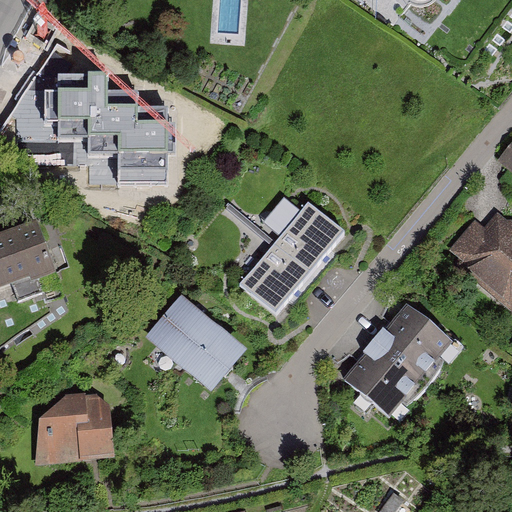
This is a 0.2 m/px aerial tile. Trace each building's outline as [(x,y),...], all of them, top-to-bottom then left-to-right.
[(75,65),(54,51),(0,133),(0,135),(17,145),(18,168),(88,168),(90,186),(169,187),(169,157),(178,157),(176,123),(168,122),(168,114),(138,112),(138,98),(109,98),(108,81),(60,81),(75,65)] [(284,231),(304,209),(294,200),(274,222),(284,231)] [(511,318),(511,219),(501,211),(489,225),(483,220),(446,263),(511,318)] [(337,241),(303,212),(236,291),(270,319),(337,241)] [(0,295),(51,277),(33,228),(0,240),(0,295)] [(180,304),(144,345),(208,401),(244,360),(180,304)] [(453,349),(405,309),(341,384),(389,424),(453,349)] [(63,402),(35,426),(35,470),(111,464),(107,412),(93,399),(63,402)]
